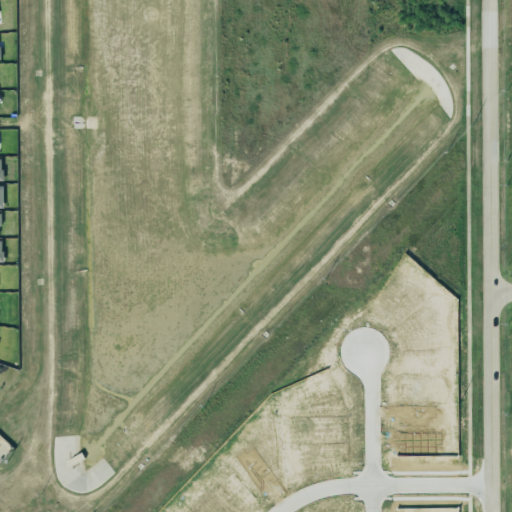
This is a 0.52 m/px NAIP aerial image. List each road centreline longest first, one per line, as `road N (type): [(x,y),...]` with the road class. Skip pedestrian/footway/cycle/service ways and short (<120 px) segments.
road 1 (tertiary): [(491,511),(488,0)]
road 2 (residential): [(491,487),(365,486),(325,492),(285,511),(372,486)]
road 3 (residential): [(372,486),(364,353)]
